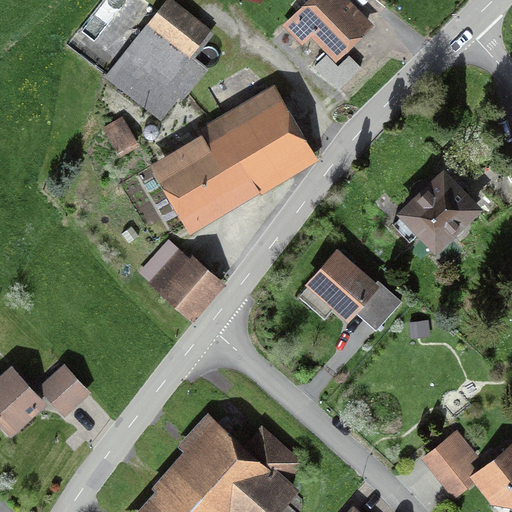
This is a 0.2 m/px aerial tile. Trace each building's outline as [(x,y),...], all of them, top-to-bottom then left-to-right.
[(317,0),(298,19),(334,56),(365,26),(339,0),(317,0)] [(170,76),(205,33),(166,1),(131,45),(170,76)] [(162,170),(191,220),(305,152),(269,89),(221,118),(229,130),(162,170)] [(101,130),(116,154),(134,143),(118,119),(101,130)] [(402,213),(402,214),(390,225),(407,243),(419,232),(433,246),(447,233),(450,234),(453,235),(456,234),(458,232),(460,230),(461,227),(460,224),(459,221),(473,208),(457,192),(463,185),(455,178),(449,184),(441,176),(428,190),(422,190),(416,195),(416,201),(402,213)] [(176,252),(151,282),(189,315),(215,285),(176,252)] [(372,287),(335,254),(308,284),(346,317),(372,287)] [(72,401),(83,391),(63,369),(52,379),(54,381),(72,401)] [(11,371),(0,381),(0,423),(8,432),(40,403),(11,371)] [(74,403),(72,401),(54,381),(43,391),(63,413),(74,403)] [(243,449),(222,430),(148,511),(219,511),(221,511),(270,511),(290,490),(280,482),(297,463),(259,430),(243,449)] [(454,433),(423,458),(441,482),(473,457),(454,433)] [(511,505),(511,506),(511,447),(476,477),(497,503),(511,505)]
